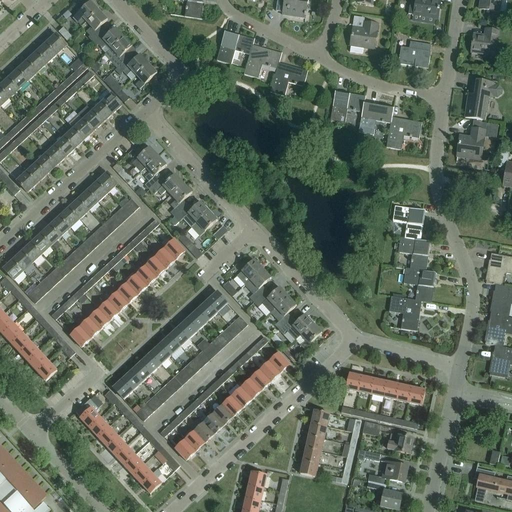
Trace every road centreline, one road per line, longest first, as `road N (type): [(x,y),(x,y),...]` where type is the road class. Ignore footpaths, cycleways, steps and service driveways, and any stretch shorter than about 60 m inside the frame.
road 1 (residential): [(460,366),(475,294),(441,215),(435,168),(446,100)]
road 2 (residential): [(173,511),(358,342)]
road 3 (residential): [(0,245),(147,111)]
road 4 (residential): [(253,228),(147,111)]
road 5 (residential): [(358,342),(253,228)]
road 6 (residential): [(147,111),(180,73),(116,0)]
road 7 (residential): [(446,100),(361,79),(316,57)]
